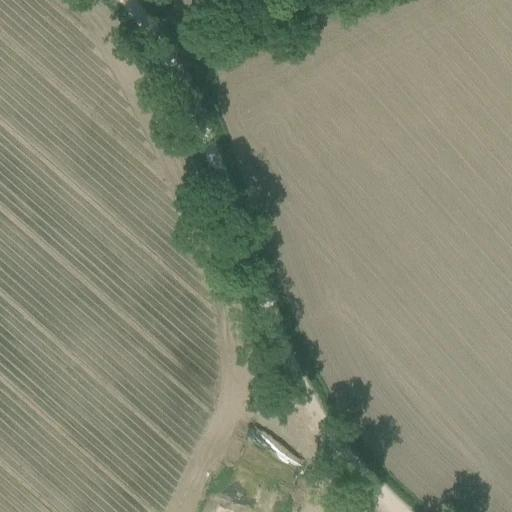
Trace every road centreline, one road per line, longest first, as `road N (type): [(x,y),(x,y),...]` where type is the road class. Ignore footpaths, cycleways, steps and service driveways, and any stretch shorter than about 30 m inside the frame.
road 1 (track): [(110,0),(168,55),(255,325),(296,401),(392,511)]
road 2 (track): [(168,55),(291,0)]
